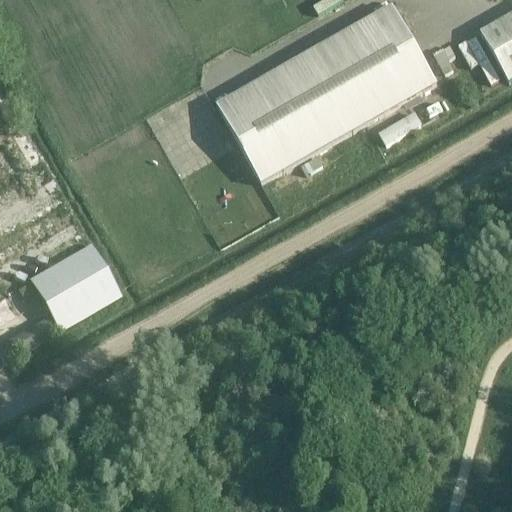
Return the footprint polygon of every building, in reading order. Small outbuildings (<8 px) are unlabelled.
[(393,11),(217,111),(261,188),(437,88),(393,11)] [(511,18),(481,36),(510,87),(511,85),(511,18)] [(0,115),(12,109),(0,85),(0,115)] [(386,144),(424,127),(419,116),(381,133),(386,144)] [(20,121),(0,132),(0,328),(40,305),(59,338),(122,301),(20,121)] [(48,325),(0,352),(0,360),(4,368),(56,339),(48,325)]
